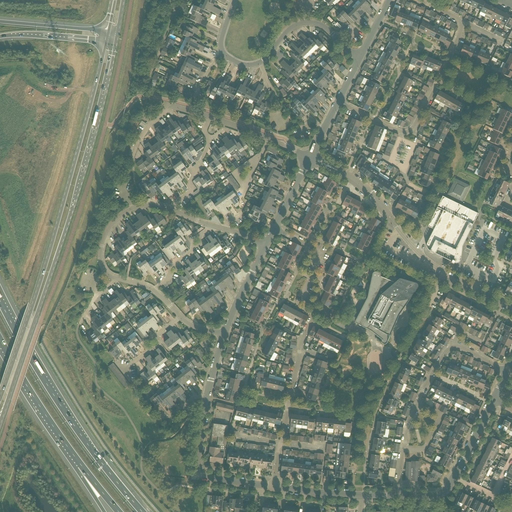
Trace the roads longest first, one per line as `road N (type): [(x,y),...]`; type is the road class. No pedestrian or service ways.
road 1 (primary): [(0,422),(88,155),(116,38)]
road 2 (primary): [(106,42),(0,400)]
road 3 (residential): [(273,486),(302,337),(318,307),(299,297),(322,253),(273,228)]
road 4 (motorway): [(143,511),(70,418),(0,297)]
road 5 (residential): [(511,309),(431,265),(369,193),(309,157)]
road 6 (residential): [(337,102),(402,133),(412,128),(461,28),(415,0)]
road 7 (residential): [(397,496),(409,422),(452,343),(506,372)]
road 8 (residential): [(117,278),(105,272),(99,251),(124,213),(155,205),(211,226)]
road 9 (residential): [(306,21),(259,62),(240,64),(221,51),(234,0)]
road 10 (motorway): [(0,342),(80,468)]
road 11 (residential): [(309,157),(172,106)]
road 12 (residential): [(259,484),(198,476),(206,397)]
